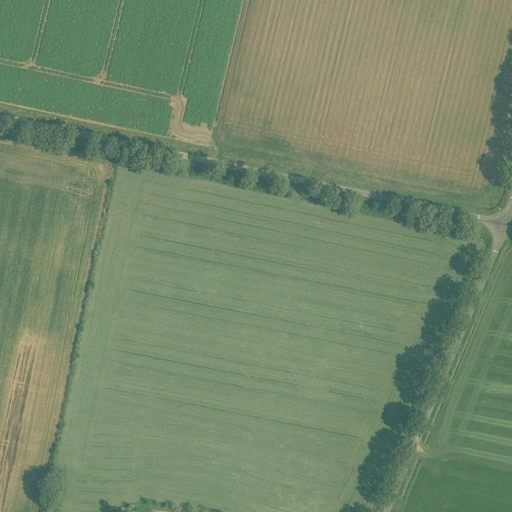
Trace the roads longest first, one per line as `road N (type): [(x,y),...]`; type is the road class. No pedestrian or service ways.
road 1 (unclassified): [(502,220),(0,118)]
road 2 (unclassified): [(387,511),(502,220)]
